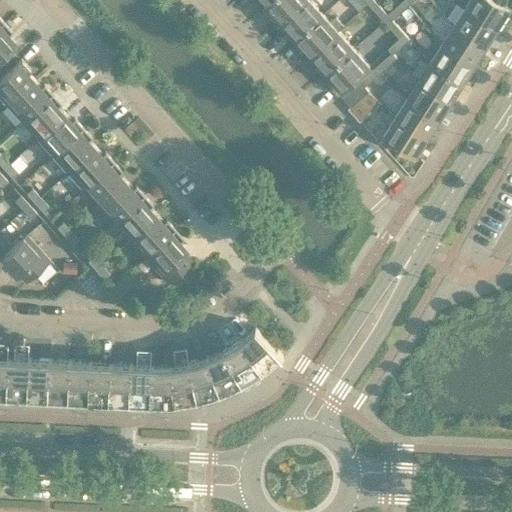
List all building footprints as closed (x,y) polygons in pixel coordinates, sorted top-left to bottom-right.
[(271,21),(275,26),(303,0),(269,0),(264,5),(273,15),(271,16),(271,21)] [(286,29),(295,39),(323,13),(310,0),(303,0),(275,26),(280,30),(284,30),(286,29)] [(365,0),(349,0),(359,10),(368,2),(365,0)] [(370,0),(368,2),(383,19),(387,14),(374,0),(370,0)] [(387,14),(392,19),(408,5),(403,0),(402,0),(387,14)] [(468,0),(465,7),(499,29),(504,21),(503,17),(509,8),(496,0),(468,0)] [(465,7),(453,25),(485,46),(491,37),(494,37),(499,29),(465,7)] [(302,55),(306,59),(338,30),(344,24),(336,16),(329,20),(323,13),(295,39),(304,49),(302,50),(302,55)] [(392,19),(387,14),(383,19),(399,37),(404,32),(392,19)] [(11,31),(3,22),(0,24),(0,55),(15,42),(8,34),(11,31)] [(480,54),(485,46),(453,25),(441,43),(476,65),(481,57),(480,54)] [(316,63),(325,73),(353,47),(338,30),(306,59),(310,64),(315,64),(316,63)] [(387,47),(391,51),(393,53),(409,38),(404,32),(399,37),(387,47)] [(441,43),(430,61),(462,82),(467,74),(471,73),(476,65),(441,43)] [(369,64),(353,47),(325,73),(334,82),(333,84),(332,88),(337,94),(369,64)] [(391,51),(375,66),(380,71),(396,57),(393,53),(391,51)] [(0,97),(5,104),(32,79),(26,72),(29,69),(20,59),(0,77),(0,97)] [(462,82),(430,61),(418,79),(453,102),(458,94),(457,90),(462,82)] [(375,66),(360,80),(364,86),(380,71),(375,66)] [(5,104),(21,120),(51,93),(43,83),(39,87),(32,79),(5,104)] [(418,79),(407,98),(439,118),(444,110),(448,110),(453,102),(418,79)] [(368,90),(364,86),(360,80),(342,97),(351,106),(368,90)] [(51,93),(21,120),(36,137),(63,113),(56,106),(60,102),(51,93)] [(407,98),(395,116),(429,138),(435,130),(434,126),(439,118),(407,98)] [(36,137),(51,154),(82,127),(73,117),(70,120),(63,113),(36,137)] [(424,146),(429,138),(395,116),(383,135),(384,136),(383,138),(397,147),(398,145),(415,155),(421,147),(424,146)] [(82,127),(51,154),(67,171),(94,147),(87,139),(91,136),(82,127)] [(67,171),(82,188),(113,160),(104,151),(101,154),(94,147),(67,171)] [(0,154),(0,164),(3,168),(9,163),(1,154),(0,154)] [(113,160),(82,188),(97,205),(124,180),(118,173),(121,170),(113,160)] [(17,171),(9,163),(3,168),(11,177),(17,171)] [(124,180),(97,205),(113,222),(143,194),(135,185),(131,188),(124,180)] [(25,193),(33,202),(39,196),(31,187),(25,193)] [(143,194),(113,222),(128,239),(155,214),(148,207),(152,204),(143,194)] [(14,200),(22,209),(28,203),(20,195),(14,200)] [(47,205),(39,196),(33,202),(41,211),(47,205)] [(36,212),(28,203),(22,209),(30,218),(36,212)] [(128,239),(143,256),(174,228),(165,219),(162,222),(155,214),(128,239)] [(56,227),(64,235),(70,230),(62,221),(56,227)] [(174,228),(143,256),(167,282),(191,260),(183,251),(186,249),(179,241),(182,237),(174,228)] [(70,230),(64,235),(72,244),(78,239),(70,230)] [(25,234),(3,254),(3,255),(0,257),(0,267),(3,271),(7,267),(14,275),(17,273),(25,282),(49,260),(25,234)] [(87,260),(95,269),(101,264),(93,255),(87,260)] [(73,257),(67,262),(75,271),(80,266),(73,257)] [(109,273),(101,264),(95,269),(103,278),(109,273)] [(110,287),(120,297),(126,292),(116,281),(110,287)] [(256,326),(240,338),(264,372),(283,356),(256,326)] [(264,372),(240,338),(224,348),(243,384),(264,372)] [(224,348),(207,355),(221,394),(243,384),(224,348)] [(0,396),(7,397),(9,356),(0,355),(0,396)] [(221,394),(207,355),(189,360),(198,400),(221,394)] [(7,397),(28,398),(30,357),(9,356),(7,397)] [(28,398),(48,399),(50,358),(30,357),(28,398)] [(48,399),(68,400),(70,359),(50,358),(48,399)] [(68,400),(89,401),(91,360),(70,359),(68,400)] [(89,401),(109,402),(111,361),(91,360),(89,401)] [(189,360),(171,363),(174,404),(198,400),(189,360)] [(109,402),(130,403),(132,362),(111,361),(109,402)] [(130,403),(150,404),(152,363),(132,362),(130,403)] [(171,363),(152,363),(150,404),(174,404),(171,363)]
